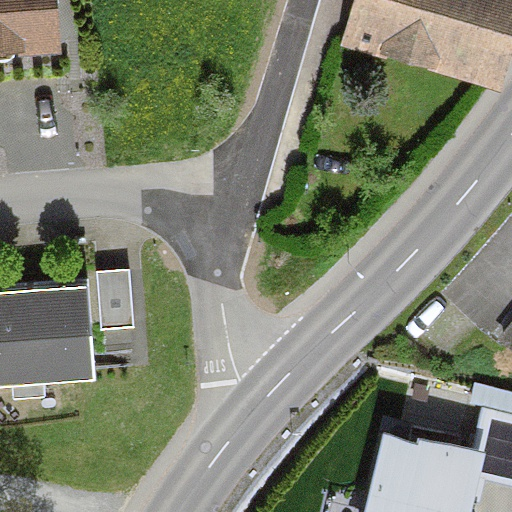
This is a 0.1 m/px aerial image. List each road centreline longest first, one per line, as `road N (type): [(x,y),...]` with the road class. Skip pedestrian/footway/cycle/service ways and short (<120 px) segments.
road 1 (tertiary): [(261,390),(416,244),(511,132)]
road 2 (residential): [(0,197),(142,187),(237,213)]
road 3 (residential): [(307,0),(237,213)]
road 4 (residential): [(237,213),(231,351),(261,390)]
road 5 (tertiary): [(176,511),(261,390)]
